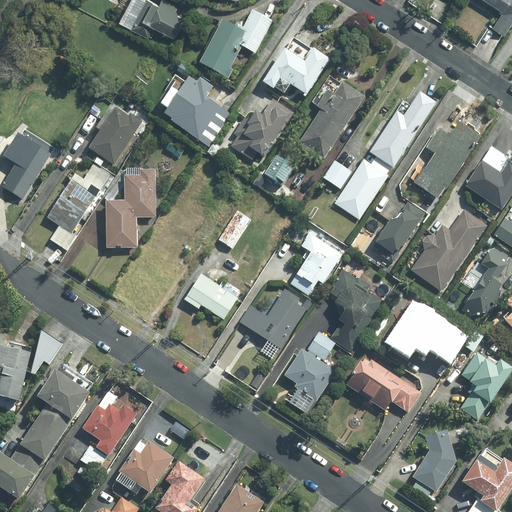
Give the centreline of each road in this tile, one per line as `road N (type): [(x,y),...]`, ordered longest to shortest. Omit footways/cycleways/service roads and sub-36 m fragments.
road 1 (residential): [(0,263),(376,511)]
road 2 (residential): [(511,100),(358,0)]
